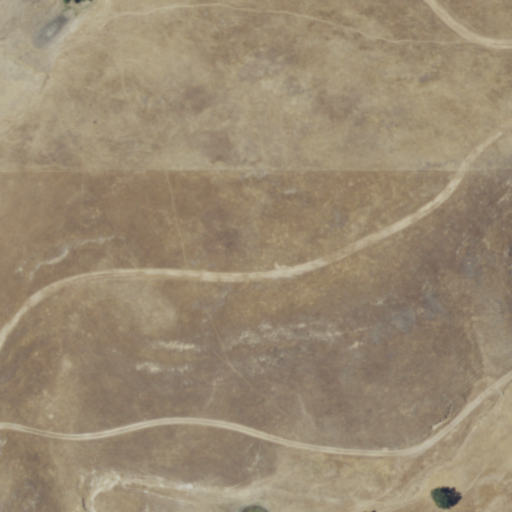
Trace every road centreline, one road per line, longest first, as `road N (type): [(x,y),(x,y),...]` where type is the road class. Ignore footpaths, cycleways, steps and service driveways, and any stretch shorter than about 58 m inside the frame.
road 1 (track): [(0,445),(128,371),(223,350),(511,200)]
road 2 (residential): [(43,511),(191,499),(237,511),(461,477),(511,414)]
